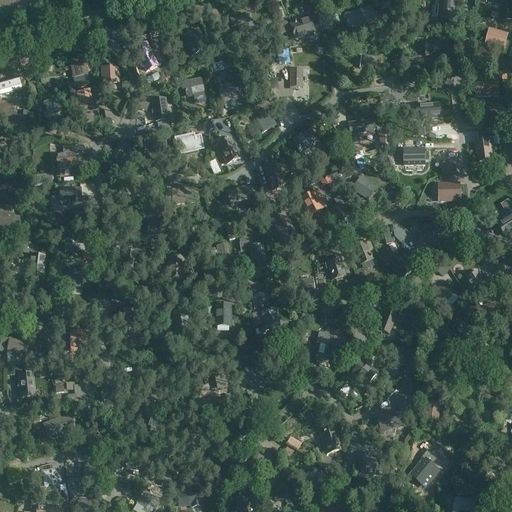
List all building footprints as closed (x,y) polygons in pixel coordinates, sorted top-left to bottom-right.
[(458,21),(458,13),(456,13),(456,0),(437,0),(437,19),(458,21)] [(372,7),(345,15),(350,30),(377,21),(372,7)] [(255,35),(250,15),(231,19),(232,25),(235,24),(236,26),(244,24),(247,37),(255,35)] [(280,34),(290,32),(287,22),(286,22),(285,17),(277,19),(280,34)] [(315,32),(311,18),(290,24),(294,38),(315,32)] [(203,38),(198,30),(182,38),(192,57),(203,52),(201,48),(206,45),(203,38)] [(489,30),(485,47),(504,52),(509,36),(489,30)] [(425,57),(448,57),(448,42),(425,42),(425,45),(424,47),(424,53),(425,54),(425,57)] [(146,46),(135,53),(148,74),(160,67),(146,46)] [(378,71),(380,59),(363,56),(361,69),(378,71)] [(88,76),(84,57),(69,61),(73,79),(88,76)] [(201,70),(207,69),(206,65),(200,66),(199,62),(196,61),(192,63),(193,67),(194,69),(195,72),(201,71),(201,70)] [(214,65),(216,73),(225,71),(223,63),(214,65)] [(118,67),(102,68),(103,84),(119,83),(118,67)] [(302,88),(303,69),(291,69),(290,87),(302,88)] [(174,83),(183,82),(182,75),(173,76),(174,83)] [(48,76),(40,77),(41,84),(49,83),(48,76)] [(0,96),(0,97),(1,101),(11,98),(10,94),(22,90),(19,78),(0,83),(0,96)] [(187,100),(205,96),(201,79),(184,83),(187,100)] [(234,83),(218,86),(223,105),(238,102),(234,83)] [(485,98),(498,100),(500,88),(478,85),(477,94),(485,95),(485,98)] [(82,114),(97,110),(95,102),(92,103),(89,91),(77,94),(82,114)] [(389,93),(379,96),(381,104),(391,101),(389,93)] [(55,98),(43,104),(47,113),(44,115),(46,120),(62,112),(61,111),(55,98)] [(164,99),(151,101),(155,122),(168,120),(164,99)] [(419,121),(441,120),(440,105),(418,106),(419,121)] [(276,125),(269,113),(257,120),(263,132),(276,125)] [(375,137),(372,120),(364,121),(356,122),(357,122),(349,123),(351,140),(352,140),(353,145),(359,144),(358,139),(375,137)] [(301,156),(320,147),(312,131),(293,140),(301,156)] [(493,162),(490,138),(495,138),(495,133),(478,135),(478,142),(475,142),(476,156),(478,156),(479,164),(493,162)] [(199,149),(196,137),(192,138),(191,136),(173,141),(177,157),(195,153),(195,150),(199,149)] [(503,150),(511,149),(509,137),(501,139),(503,150)] [(217,145),(226,166),(241,160),(231,139),(217,145)] [(25,145),(14,148),(10,149),(11,154),(27,151),(25,145)] [(64,154),(57,155),(57,162),(58,169),(58,170),(77,168),(74,147),(63,148),(64,154)] [(364,157),(361,148),(356,150),(358,159),(364,157)] [(424,150),(404,151),(404,167),(424,166),(424,150)] [(270,193),(286,189),(280,165),(264,169),(270,193)] [(331,174),(319,180),(321,185),(334,179),(331,174)] [(377,189),(363,181),(355,193),(368,202),(377,189)] [(138,199),(137,185),(123,186),(124,200),(138,199)] [(459,185),(442,186),(442,202),(459,201),(459,185)] [(250,186),(228,192),(230,200),(237,198),(239,205),(255,201),(257,206),(258,211),(262,209),(261,205),(263,204),(260,193),(253,195),(250,186)] [(193,189),(186,189),(165,192),(166,202),(173,201),(173,205),(185,204),(186,205),(195,204),(193,189)] [(82,205),(81,190),(61,192),(62,206),(82,205)] [(318,190),(299,200),(308,218),(327,208),(318,190)] [(15,191),(14,203),(21,204),(22,192),(15,191)] [(504,193),(490,199),(497,212),(510,206),(504,193)] [(296,234),(291,226),(285,215),(291,212),(286,203),(279,207),(282,211),(270,218),(284,241),(296,234)] [(0,226),(13,228),(14,216),(0,213),(0,226)] [(511,215),(497,225),(505,237),(511,232),(511,215)] [(162,237),(163,223),(149,222),(148,236),(162,237)] [(387,246),(392,244),(388,229),(382,230),(387,246)] [(425,259),(440,244),(430,234),(414,249),(415,250),(411,254),(420,262),(423,258),(425,259)] [(25,238),(23,253),(32,254),(34,239),(25,238)] [(373,261),(370,252),(374,250),(370,240),(352,248),(352,249),(348,251),(352,260),(357,258),(360,266),(373,261)] [(230,264),(227,245),(217,247),(217,249),(215,249),(214,248),(204,250),(206,261),(216,259),(216,257),(219,256),(219,259),(221,259),(222,265),(230,264)] [(262,247),(248,249),(252,272),(266,269),(262,247)] [(133,268),(134,261),(144,262),(144,260),(153,261),(154,254),(146,253),(146,252),(125,249),(124,259),(126,259),(124,267),(133,268)] [(397,256),(395,254),(392,256),(394,259),(388,265),(402,281),(413,272),(398,255),(397,256)] [(46,257),(30,256),(28,275),(44,276),(46,257)] [(169,258),(169,280),(183,280),(184,258),(169,258)] [(342,281),(343,280),(343,279),(347,277),(341,258),(325,263),(331,282),(336,281),(336,282),(338,282),(342,281)] [(81,288),(81,284),(82,280),(88,281),(89,272),(69,270),(67,287),(81,288)] [(478,272),(470,278),(465,281),(474,296),(496,283),(490,274),(482,279),(478,272)] [(313,279),(295,282),(297,295),(301,295),(302,303),(319,300),(317,290),(315,291),(313,279)] [(443,307),(456,295),(444,283),(431,296),(443,307)] [(327,286),(319,287),(321,303),(330,303),(329,286),(327,286)] [(283,289),(271,292),(273,301),(277,300),(278,306),(285,305),(284,299),(285,299),(283,289)] [(485,325),(501,321),(495,302),(480,306),(485,325)] [(216,314),(216,328),(217,328),(217,332),(230,332),(229,328),(231,328),(231,307),(216,307),(216,314)] [(353,315),(347,308),(339,315),(344,322),(353,315)] [(134,328),(133,310),(123,310),(123,320),(126,320),(126,328),(134,328)] [(259,313),(262,334),(273,332),(274,333),(278,332),(279,331),(281,330),(277,310),(259,313)] [(389,335),(396,317),(386,313),(384,321),(382,320),(380,325),(377,324),(374,332),(381,335),(382,333),(389,335)] [(424,333),(429,318),(418,314),(412,329),(424,333)] [(187,316),(182,317),(172,317),(173,327),(175,327),(175,335),(176,339),(189,338),(187,316)] [(461,339),(469,335),(462,318),(454,321),(461,339)] [(71,332),(71,352),(85,352),(85,332),(71,332)] [(329,338),(329,336),(320,334),(318,344),(327,346),(325,356),(337,359),(341,341),(329,338)] [(7,353),(6,356),(7,357),(8,357),(16,358),(17,358),(22,359),(23,353),(27,354),(29,342),(9,340),(9,342),(7,353)] [(351,375),(367,387),(378,374),(362,361),(351,375)] [(385,370),(390,379),(397,375),(391,366),(385,370)] [(262,382),(251,373),(247,369),(236,381),(243,388),(246,384),(251,388),(252,387),(255,390),(262,382)] [(453,387),(453,369),(433,369),(433,380),(444,379),(444,387),(453,387)] [(36,398),(35,373),(18,374),(19,385),(17,385),(18,389),(20,389),(20,399),(36,398)] [(230,388),(228,378),(222,380),(224,390),(230,388)] [(148,399),(163,403),(168,388),(152,383),(148,399)] [(75,395),(68,396),(69,407),(76,407),(91,406),(90,386),(74,387),(75,391),(75,395)] [(497,400),(488,386),(479,392),(484,400),(487,398),(490,404),(497,400)] [(220,396),(199,396),(199,412),(220,412),(220,396)] [(407,408),(405,403),(397,406),(399,411),(394,413),(393,411),(376,418),(382,435),(399,428),(399,429),(404,427),(403,425),(407,424),(406,420),(404,421),(402,418),(410,415),(407,407),(407,408)] [(427,403),(425,420),(438,422),(440,405),(427,403)] [(181,417),(187,414),(183,406),(177,409),(181,417)] [(69,423),(67,418),(48,425),(50,430),(46,432),(48,438),(52,436),(53,440),(72,433),(71,429),(75,427),(73,422),(69,423)] [(153,420),(149,435),(165,439),(169,424),(153,420)] [(188,428),(184,447),(197,450),(202,431),(188,428)] [(320,435),(326,456),(343,451),(337,430),(320,435)] [(456,441),(459,432),(453,430),(450,439),(456,441)] [(290,459),(294,452),(287,448),(283,455),(290,459)] [(365,453),(361,474),(378,477),(383,456),(382,456),(382,454),(375,453),(375,455),(365,453)] [(328,470),(333,460),(321,454),(316,463),(328,470)] [(253,485),(264,458),(255,455),(249,469),(248,468),(247,470),(249,471),(244,482),(253,485)] [(423,489),(437,474),(429,467),(434,462),(426,455),(421,461),(425,463),(412,478),(423,489)] [(164,458),(149,459),(149,475),(165,474),(164,458)] [(490,459),(487,475),(502,479),(504,471),(507,471),(508,463),(506,463),(490,459)] [(100,468),(90,466),(82,465),(81,469),(79,468),(78,470),(81,471),(79,480),(87,481),(88,478),(98,479),(100,468)] [(57,492),(62,481),(55,471),(42,472),(41,476),(37,476),(39,492),(43,491),(45,494),(57,492)] [(307,485),(318,498),(333,485),(322,472),(307,485)] [(276,484),(275,502),(295,503),(296,485),(276,484)] [(246,511),(252,491),(239,487),(232,511),(246,511)] [(146,494),(138,505),(144,509),(143,511),(154,511),(155,511),(161,503),(161,502),(160,501),(162,497),(152,491),(149,496),(146,494)] [(190,495),(177,496),(178,508),(191,506),(191,508),(203,507),(201,491),(189,493),(190,495)] [(60,511),(60,507),(68,507),(68,499),(57,500),(58,506),(36,507),(36,511),(60,511)] [(471,511),(473,503),(455,500),(452,511),(471,511)] [(98,511),(97,502),(79,503),(79,511),(98,511)]
